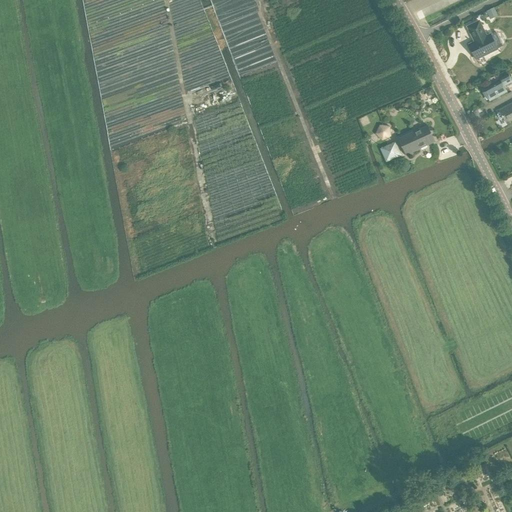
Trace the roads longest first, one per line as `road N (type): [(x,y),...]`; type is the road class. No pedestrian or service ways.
road 1 (tertiary): [(511,222),(395,0)]
road 2 (track): [(212,243),(166,0)]
